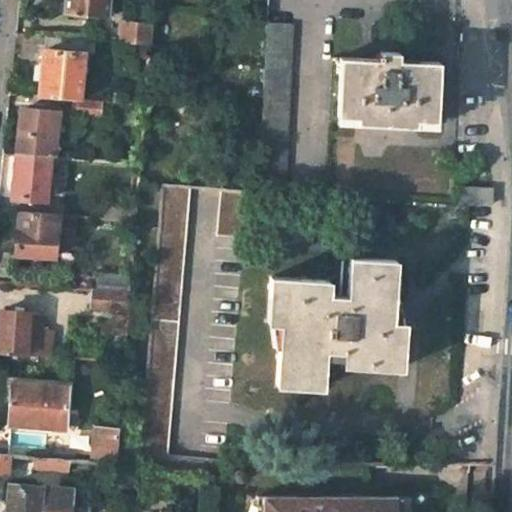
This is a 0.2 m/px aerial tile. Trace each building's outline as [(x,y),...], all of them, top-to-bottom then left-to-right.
[(61,0),(60,14),(103,18),(104,0),(61,0)] [(284,195),(291,25),(266,23),(258,193),(284,195)] [(150,26),(121,24),(119,43),(148,46),(150,26)] [(92,41),(43,36),(36,96),(72,100),(75,101),(79,57),(90,58),(92,41)] [(327,123),(434,128),(438,62),(397,61),(397,52),(379,51),(379,60),(331,58),(327,123)] [(71,116),(95,118),(96,102),(75,101),(72,100),(71,116)] [(48,157),(52,115),(18,111),(14,154),(48,157)] [(9,198),(44,201),(48,157),(14,154),(9,198)] [(167,459),(189,188),(162,186),(141,448),(140,458),(148,458),(167,459)] [(491,203),(491,188),(461,187),(460,202),(491,203)] [(219,190),(216,238),(244,241),(247,193),(219,190)] [(135,208),(102,204),(100,221),(133,224),(135,208)] [(14,254),(52,257),(56,216),(18,212),(14,254)] [(267,322),(280,323),(278,387),(321,388),(323,350),(342,351),(342,365),(399,367),(400,323),(389,322),(392,262),(346,259),(344,297),(326,296),(326,280),(268,278),(267,322)] [(128,278),(95,275),(94,291),(127,294),(128,278)] [(88,291),(87,309),(125,312),(127,294),(94,291),(88,291)] [(26,313),(0,311),(0,354),(34,358),(37,330),(30,317),(26,316),(26,313)] [(63,432),(66,391),(9,385),(5,425),(63,432)] [(118,419),(94,416),(88,467),(139,472),(140,458),(141,448),(116,446),(118,419)] [(146,473),(148,458),(140,458),(139,472),(146,473)] [(67,511),(70,494),(8,487),(5,511),(67,511)] [(298,498),(258,497),(257,511),(397,511),(397,499),(324,498),(324,504),(298,504),(298,498)]
